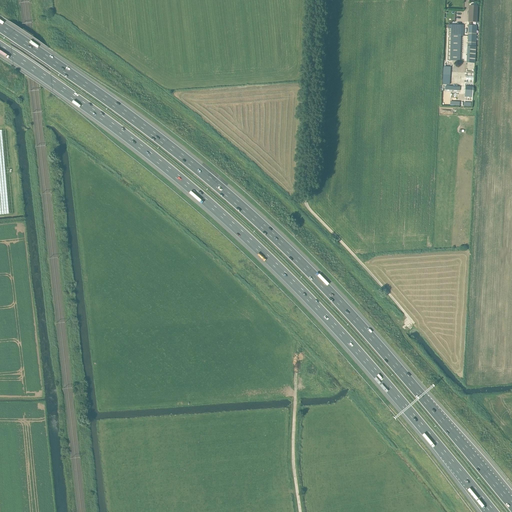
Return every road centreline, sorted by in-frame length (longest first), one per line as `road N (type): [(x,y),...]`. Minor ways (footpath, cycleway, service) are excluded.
road 1 (motorway): [(511,504),(265,229),(124,112),(0,25)]
road 2 (motorway): [(0,48),(172,173),(252,244),(344,337),(492,511)]
road 3 (unclassified): [(413,325),(308,211),(315,0)]
road 4 (unclassified): [(300,511),(295,372)]
